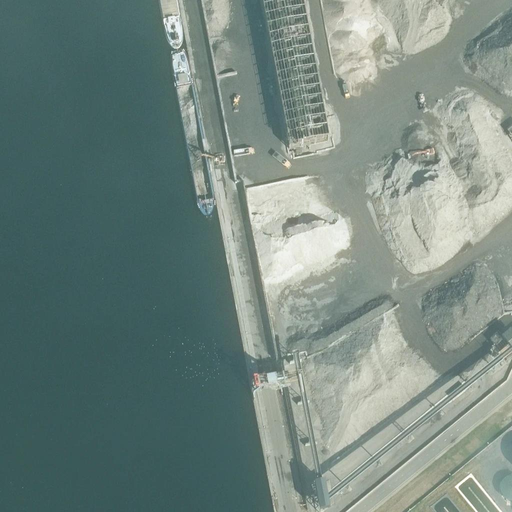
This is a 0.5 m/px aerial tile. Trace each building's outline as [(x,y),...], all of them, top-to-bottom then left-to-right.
[(328,144),(301,0),(257,0),(286,151),(328,144)] [(462,260),(466,268),(478,262),(473,254),(462,260)] [(459,262),(449,270),(459,281),(466,275),(477,287),(483,282),(472,268),(468,272),(459,262)] [(428,324),(381,360),(409,397),(449,367),(444,359),(449,355),(450,357),(455,352),(449,344),(446,347),(428,324)] [(511,332),(505,338),(501,333),(492,340),(508,361),(511,358),(511,332)] [(376,402),(392,388),(382,376),(365,389),(376,402)] [(379,408),(384,413),(405,395),(400,389),(379,408)] [(314,511),(320,511),(323,511),(320,498),(312,499),(314,511)]
